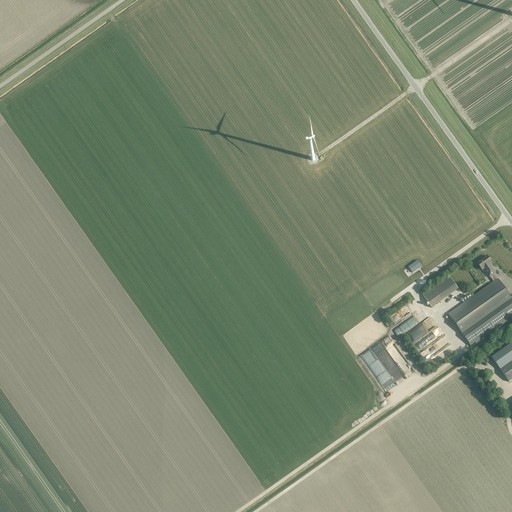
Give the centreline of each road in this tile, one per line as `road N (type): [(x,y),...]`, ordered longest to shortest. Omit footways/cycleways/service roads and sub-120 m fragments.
road 1 (unclassified): [(511,223),(353,0)]
road 2 (unclassified): [(0,86),(122,0)]
